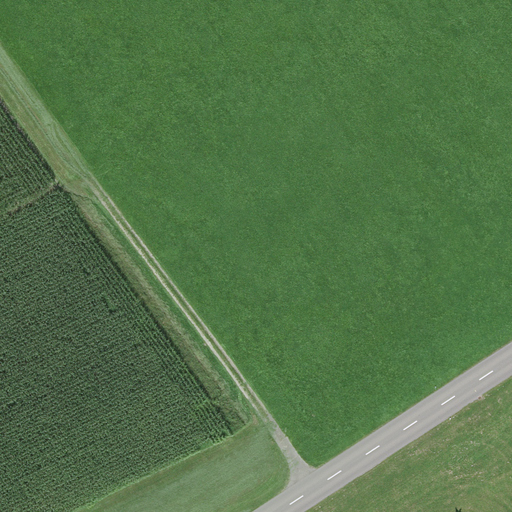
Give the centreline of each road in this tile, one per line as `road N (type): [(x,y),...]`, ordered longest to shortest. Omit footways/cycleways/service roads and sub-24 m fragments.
road 1 (track): [(314,489),(85,170)]
road 2 (tertiary): [(280,511),(511,360)]
